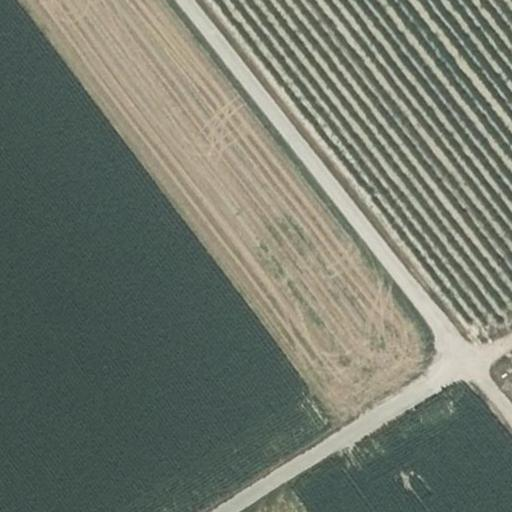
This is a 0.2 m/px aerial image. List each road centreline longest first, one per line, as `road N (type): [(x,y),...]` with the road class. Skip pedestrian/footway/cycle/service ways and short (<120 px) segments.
road 1 (track): [(187,0),(511,416)]
road 2 (track): [(511,347),(243,511)]
